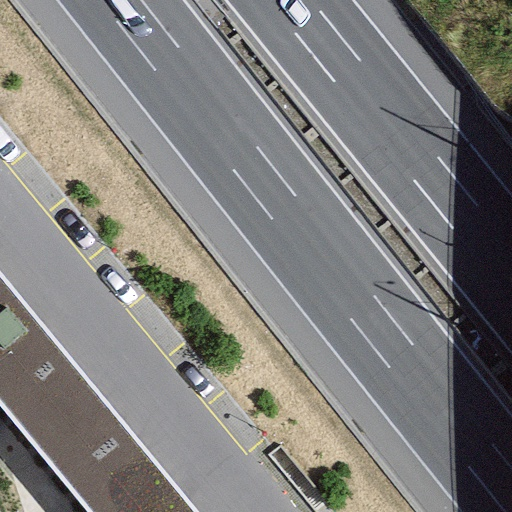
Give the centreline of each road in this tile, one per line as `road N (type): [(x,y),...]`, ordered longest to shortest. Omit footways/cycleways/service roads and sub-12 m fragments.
road 1 (motorway): [(121,0),(511,489)]
road 2 (motorway): [(511,273),(289,0)]
